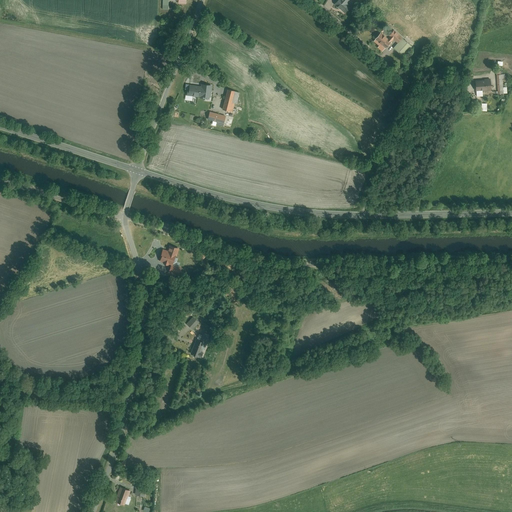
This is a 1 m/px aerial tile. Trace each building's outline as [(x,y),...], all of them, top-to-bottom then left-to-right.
[(339,0),(335,5),(345,13),(354,2),(351,0),(339,0)] [(399,44),(394,49),(405,58),(414,48),(404,39),(406,37),(396,28),(389,36),(391,38),(390,40),(381,33),(375,40),(386,49),(392,42),(392,41),(393,39),(399,44)] [(508,94),(507,88),(504,88),(503,76),(501,76),(497,76),(499,94),(508,94)] [(476,82),(476,91),(492,91),(491,81),(476,82)] [(203,84),(203,86),(188,84),(187,94),(211,97),(213,85),(203,84)] [(219,105),(224,107),(223,109),(234,112),(239,93),(228,90),(225,101),(221,100),(219,105)] [(211,112),(208,120),(231,127),(233,119),(211,112)] [(163,250),(160,261),(173,266),(179,248),(170,245),(167,251),(163,250)] [(221,261),(220,266),(235,270),(236,265),(221,261)] [(171,267),(168,274),(178,277),(180,270),(171,267)] [(193,317),(187,324),(193,329),(199,323),(193,317)] [(203,333),(200,342),(197,340),(192,355),(199,357),(202,348),(206,350),(211,335),(203,333)] [(132,498),(128,497),(130,491),(121,487),(115,502),(125,506),(126,505),(129,506),(132,498)] [(136,489),(135,496),(145,497),(146,490),(136,489)]
